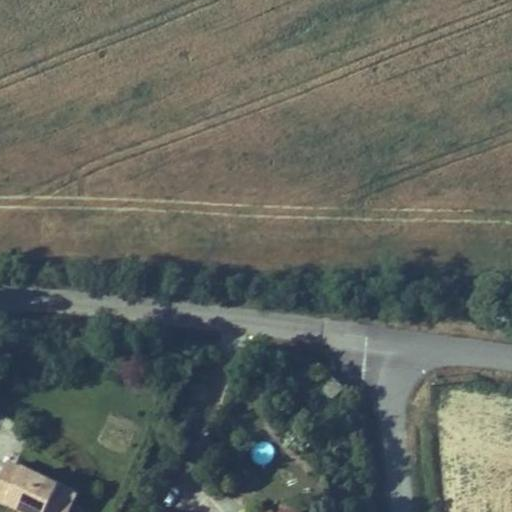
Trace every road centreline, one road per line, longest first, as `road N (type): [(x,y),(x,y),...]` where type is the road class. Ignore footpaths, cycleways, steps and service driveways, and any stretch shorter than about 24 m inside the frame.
road 1 (unclassified): [(0,301),(96,306),(406,350)]
road 2 (tertiary): [(406,350),(409,511)]
